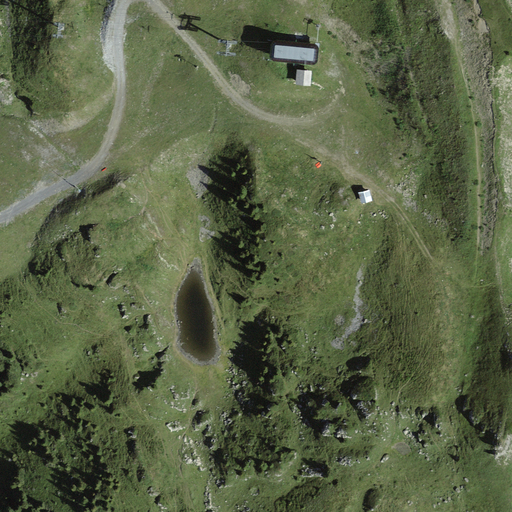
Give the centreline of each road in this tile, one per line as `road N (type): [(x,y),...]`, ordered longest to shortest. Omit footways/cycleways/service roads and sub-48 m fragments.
road 1 (track): [(0,215),(99,159),(121,91),(121,0)]
road 2 (track): [(274,117),(398,206),(441,272)]
road 3 (track): [(274,117),(227,88),(153,0)]
